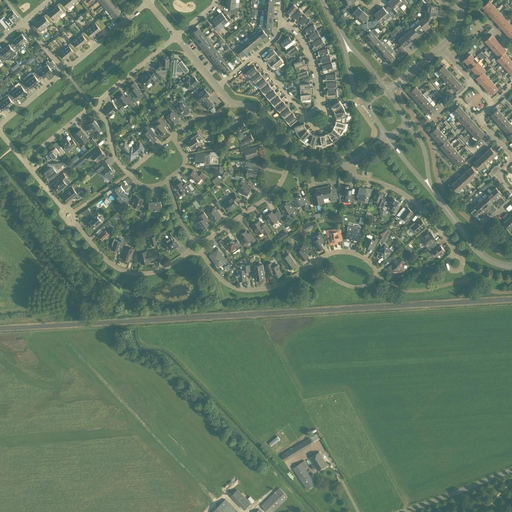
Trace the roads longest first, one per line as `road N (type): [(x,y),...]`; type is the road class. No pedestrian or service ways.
road 1 (residential): [(192,249),(160,270),(127,272),(71,219)]
road 2 (residential): [(351,162),(354,176),(394,188),(425,211),(455,255)]
road 3 (residential): [(316,261),(274,286),(242,289),(225,283),(199,251)]
road 4 (residential): [(201,243),(276,188),(292,155)]
